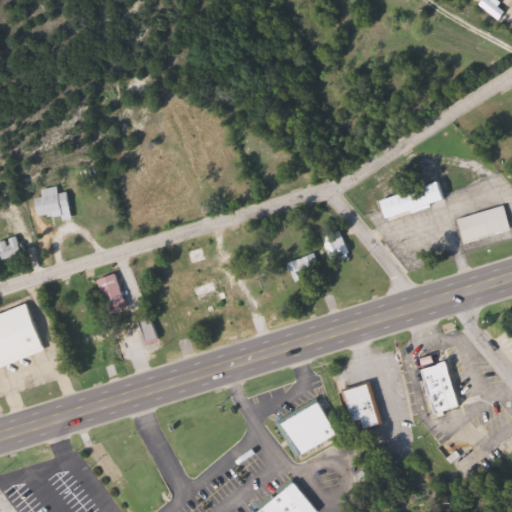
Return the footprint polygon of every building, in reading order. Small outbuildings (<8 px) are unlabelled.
[(170,154),(145,187),(137,180),(161,148),(170,154)] [(449,203),(391,220),(385,201),(444,184),(449,203)] [(45,198),(44,191),(60,188),(61,195),(71,193),(74,211),(42,217),(38,199),(45,198)] [(507,206),(511,223),(511,231),(468,244),(460,220),(507,206)] [(349,249),(337,256),(329,241),(341,234),(349,249)] [(7,264),(2,251),(15,246),(13,242),(20,240),(26,257),(7,264)] [(194,251),(207,251),(207,263),(194,263),(194,251)] [(291,267),(315,253),(324,268),(299,282),(291,267)] [(131,303),(113,310),(101,281),(119,274),(131,303)] [(201,313),(194,287),(219,281),(226,307),(201,313)] [(49,353),(0,369),(0,317),(32,306),(49,353)] [(73,340),(109,332),(113,349),(76,357),(73,340)] [(457,371),(466,409),(436,416),(426,378),(457,371)] [(351,393),(373,386),(382,416),(361,423),(351,393)] [(282,422),(326,405),(340,441),(296,457),(282,422)] [(265,511),(300,486),(319,511),(265,511)]
